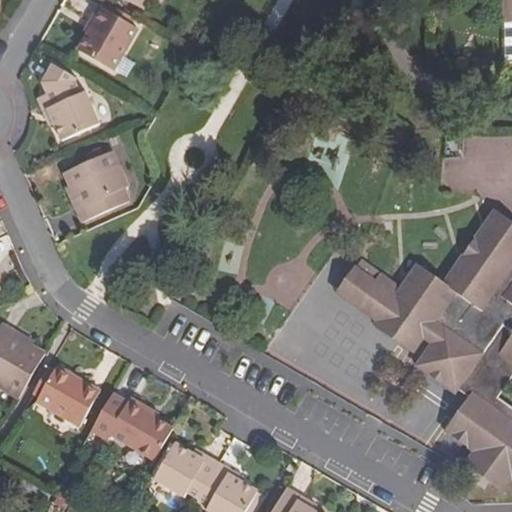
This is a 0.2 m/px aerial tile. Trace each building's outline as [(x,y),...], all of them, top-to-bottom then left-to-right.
[(116,74),(139,31),(131,26),(134,20),(110,6),(106,12),(100,9),(93,23),(95,25),(79,52),(116,74)] [(45,98),(57,124),(65,144),(102,126),(87,93),(83,96),(77,83),(78,78),(54,63),(46,84),(51,95),(45,98)] [(57,124),(45,98),(41,100),(52,127),(57,124)] [(82,208),(77,210),(84,225),(133,203),(128,192),(132,190),(114,153),(66,173),(73,187),(82,208)] [(82,208),(73,187),(68,189),(77,210),(82,208)] [(511,232),(489,218),(438,290),(414,273),(398,295),(377,280),(371,289),(391,303),(375,327),(372,330),(411,357),(420,344),(428,350),(412,372),(451,399),(454,395),(465,403),(441,437),(470,458),(461,470),(501,498),(510,485),(511,485),(511,232)] [(336,300),(375,327),(391,303),(371,289),(352,275),(336,300)] [(14,337),(16,334),(4,326),(0,333),(0,388),(21,401),(47,357),(33,348),(14,337)] [(35,346),(16,334),(14,337),(33,348),(35,346)] [(49,393),(60,376),(51,370),(42,388),(49,393)] [(49,393),(91,420),(106,395),(63,370),(60,376),(49,393)] [(44,401),(49,393),(42,388),(37,396),(44,401)] [(49,393),(44,401),(42,405),(85,430),(91,420),(49,393)] [(100,426),(153,461),(173,431),(174,430),(153,417),(156,413),(133,399),(131,404),(116,396),(98,425),(100,426)] [(153,461),(100,426),(95,434),(111,443),(114,438),(152,464),(153,461)] [(20,454),(46,465),(52,449),(26,439),(20,454)] [(201,500),(222,465),(211,458),(208,463),(195,456),(178,446),(157,482),(187,499),(190,494),(201,500)] [(208,463),(211,458),(198,451),(195,456),(208,463)] [(249,511),(260,494),(243,484),(231,478),(234,472),(222,465),(201,500),(198,506),(208,511),(249,511)] [(246,479),(234,472),(231,478),(243,484),(246,479)] [(315,511),(303,505),(307,499),(292,490),(278,511),(315,511)] [(260,494),(249,511),(256,511),(265,496),(260,494)] [(320,511),(322,509),(307,499),(303,505),(315,511),(320,511)]
